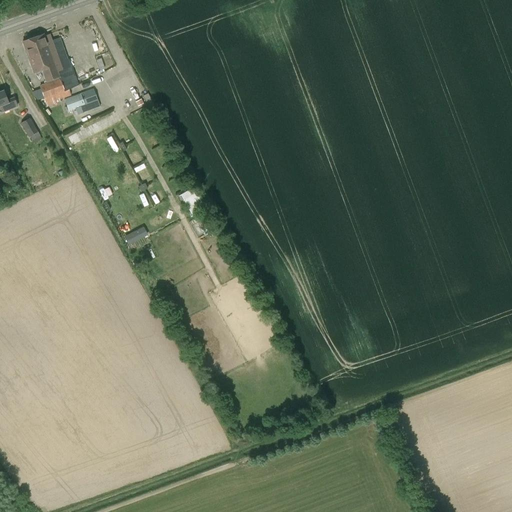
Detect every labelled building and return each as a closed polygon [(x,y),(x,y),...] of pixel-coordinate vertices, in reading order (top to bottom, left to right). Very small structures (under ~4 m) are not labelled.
[(66,60),(59,62),(49,35),(44,36),(44,34),(22,42),(34,73),(41,71),(45,82),(39,84),(40,89),(33,91),(38,100),(43,98),(47,107),(57,104),(56,103),(63,101),(62,99),(72,96),(70,90),(76,87),(66,60)] [(68,111),(97,101),(92,89),(64,100),(68,111)] [(14,98),(7,101),(3,91),(0,92),(0,107),(2,113),(18,107),(14,98)] [(20,123),(28,137),(30,137),(32,140),(40,136),(30,118),(20,123)] [(91,136),(104,129),(98,118),(85,125),(91,136)] [(81,149),(74,152),(80,168),(87,165),(81,149)] [(135,163),(141,159),(136,151),(130,154),(135,163)] [(124,175),(129,172),(123,155),(117,157),(124,175)] [(90,173),(93,181),(101,177),(97,169),(90,173)] [(99,190),(102,199),(113,195),(110,186),(99,190)] [(179,194),(187,209),(196,203),(188,189),(179,194)] [(129,252),(150,242),(142,226),(122,235),(129,252)]
